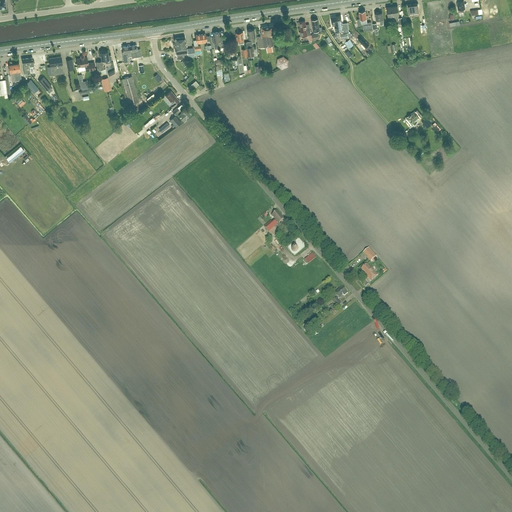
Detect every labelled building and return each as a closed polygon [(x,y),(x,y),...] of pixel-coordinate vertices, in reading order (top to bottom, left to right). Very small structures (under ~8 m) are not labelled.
[(463,8),(465,8),(464,6),(466,6),(466,3),(464,3),(463,0),(457,1),(458,4),(457,4),(458,12),(464,11),(463,8)] [(418,12),(417,3),(407,4),(409,15),(413,14),(413,16),(418,15),(418,12)] [(397,5),(391,6),(392,15),(396,15),(397,18),(394,18),(395,21),(398,21),(399,24),(403,23),(402,17),(398,18),(398,15),(397,5)] [(389,16),(389,19),(394,18),(397,18),(396,15),(392,15),(391,6),(387,7),(388,16),(389,16)] [(364,30),(372,29),(371,22),(367,22),(365,10),(359,11),(361,22),(362,22),(363,23),(364,30)] [(380,24),(383,24),(383,19),(382,12),(375,13),(376,20),(379,19),(380,24)] [(341,15),(336,16),(337,24),(338,24),(339,32),(343,31),(348,31),(347,22),(342,23),(341,15)] [(336,16),(331,17),(332,25),(334,25),(335,33),(339,32),(338,24),(337,24),(336,16)] [(322,27),(319,27),(318,19),(311,19),(313,31),(322,30),(322,27)] [(301,31),(299,32),(300,36),(309,35),(310,40),(312,39),(311,34),(310,34),(310,29),(307,29),(306,24),(305,24),(305,21),(300,21),(301,31)] [(272,35),(275,35),(273,25),(261,27),(262,29),(260,29),(261,32),(260,32),(260,36),(257,36),(259,48),(266,47),(267,52),(273,52),(272,46),(274,45),(272,35)] [(251,29),(250,29),(249,29),(248,29),(247,30),(248,35),(247,35),(248,37),(249,38),(251,38),(251,42),(255,41),(254,38),(255,38),(254,29),(251,29)] [(206,40),(210,40),(209,35),(206,36),(205,33),(195,35),(197,42),(206,41),(206,40)] [(184,36),(180,37),(181,42),(180,42),(182,55),(187,54),(187,53),(190,53),(189,48),(186,48),(184,36)] [(369,45),(361,36),(358,39),(365,48),(369,45)] [(181,42),(180,37),(175,38),(174,39),(174,43),(173,43),(174,50),(176,50),(176,55),(182,55),(180,42),(181,42)] [(353,45),(350,39),(345,42),(348,48),(353,45)] [(139,48),(136,49),(136,44),(130,45),(131,56),(131,57),(141,55),(139,48)] [(131,56),(130,45),(122,47),(124,57),(122,57),(123,62),(128,61),(128,56),(131,56)] [(105,63),(111,62),(110,55),(108,55),(107,51),(100,52),(101,60),(105,59),(105,63)] [(288,66),(288,60),(283,56),(277,58),(276,65),(282,69),(288,66)] [(33,62),(34,62),(34,60),(33,60),(32,57),(22,58),(23,64),(24,74),(30,74),(29,66),(33,65),(33,62)] [(52,74),(63,72),(62,64),(61,57),(54,59),(53,57),(49,58),(50,66),(52,74)] [(87,57),(76,59),(78,67),(85,65),(86,70),(95,69),(94,62),(88,63),(87,57)] [(102,61),(96,62),(97,69),(99,69),(99,73),(105,72),(104,66),(103,66),(102,61)] [(109,76),(102,77),(104,89),(111,88),(109,76)] [(121,78),(125,90),(135,87),(131,76),(121,78)] [(38,81),(46,90),(51,86),(44,77),(38,81)] [(33,92),(38,88),(30,79),(25,83),(33,92)] [(139,102),(135,87),(125,90),(129,104),(139,102)] [(176,103),(179,101),(170,90),(165,95),(170,101),(173,99),(176,103)] [(185,118),(190,114),(186,109),(178,115),(183,121),(186,119),(185,118)] [(417,120),(422,116),(417,110),(407,118),(412,125),(417,120)] [(28,124),(31,121),(25,114),(21,116),(28,124)] [(180,122),(174,115),(169,120),(175,127),(180,122)] [(431,124),(426,118),(422,122),(427,128),(431,124)] [(162,132),(171,126),(168,121),(159,127),(162,132)] [(278,224),(284,219),(277,211),(271,216),(278,224)] [(271,222),(264,227),(264,228),(272,237),(278,232),(274,228),(278,225),(275,221),(272,223),(271,222)] [(296,241),(301,249),(305,247),(300,239),(296,241)] [(364,254),(367,258),(371,262),(376,257),(369,249),(363,253),(364,254)] [(308,264),(316,258),(312,254),(304,260),(308,264)] [(370,281),(377,275),(372,269),(371,270),(367,265),(361,269),(365,274),(365,275),(370,281)] [(343,296),(338,290),(333,295),(330,291),(325,296),(329,301),(331,299),(334,303),(343,296)] [(300,304),(290,312),(295,318),(305,310),(300,304)] [(311,323),(304,330),(306,333),(314,326),(311,323)]
